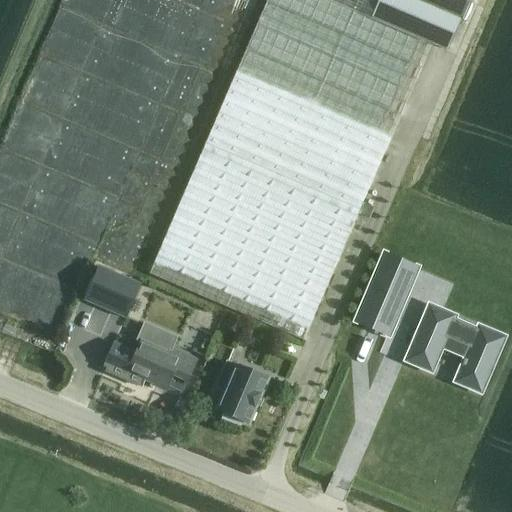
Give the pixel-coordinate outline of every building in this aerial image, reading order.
[(266,0),(148,274),(303,341),(430,45),(447,52),(468,0),(266,0)] [(362,204),(358,215),(368,219),(373,208),(362,204)] [(373,271),(351,324),(353,325),(357,326),(390,340),(421,268),(386,253),(382,251),(375,266),(373,271)] [(84,301),(127,319),(141,284),(99,267),(84,301)] [(427,301),(402,363),(432,376),(443,351),(461,359),(451,384),(482,397),(508,335),(477,322),(475,327),(457,319),(459,315),(427,301)] [(114,344),(105,364),(110,365),(105,376),(155,395),(158,387),(166,390),(168,386),(183,392),(196,362),(174,352),(171,351),(177,338),(143,323),(134,343),(139,345),(135,353),(114,344)] [(227,362),(216,388),(225,392),(217,411),(222,413),(221,416),(241,425),(242,422),(247,424),(266,380),(227,362)] [(178,396),(171,412),(180,416),(187,400),(178,396)]
